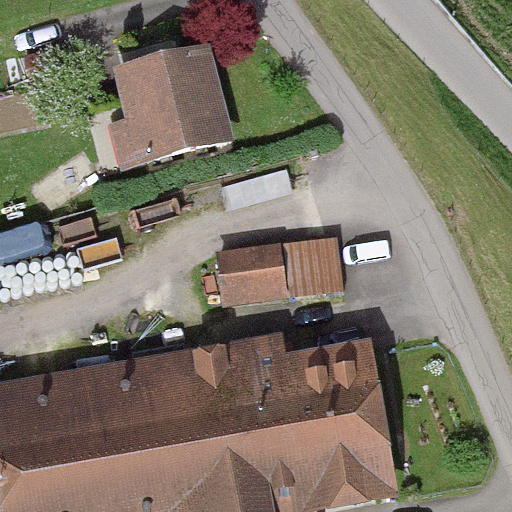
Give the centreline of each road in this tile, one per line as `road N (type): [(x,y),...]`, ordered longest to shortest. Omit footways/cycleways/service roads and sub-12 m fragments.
road 1 (residential): [(264,0),(371,141),(427,234),(511,427)]
road 2 (tertiary): [(511,127),(397,0)]
